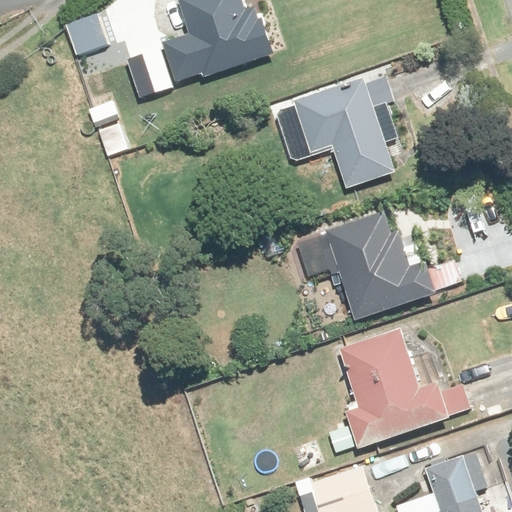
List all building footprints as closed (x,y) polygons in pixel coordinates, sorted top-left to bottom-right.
[(183,0),(184,0),(195,33),(168,42),(170,47),(135,59),(146,92),(180,80),(183,86),(211,77),(212,80),(283,57),(266,7),(259,9),(255,0),(183,0)] [(390,77),(282,111),(299,163),(339,150),(352,192),(407,174),(396,143),(409,139),(390,77)] [(394,211),(293,247),(307,287),(343,274),(362,326),(448,295),(423,227),(402,234),(394,211)] [(409,330),(343,353),(363,408),(354,411),(368,450),(461,416),(450,386),(431,392),(409,330)] [(490,511),(483,494),(500,488),(486,451),(431,471),(445,511),(490,511)] [(315,483),(318,492),(303,497),(307,511),(383,511),(368,466),(315,483)]
